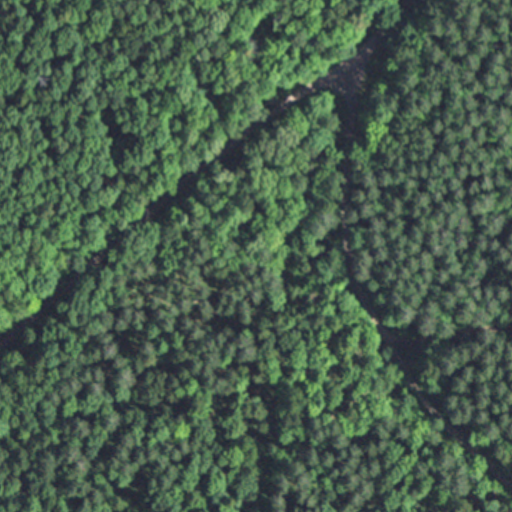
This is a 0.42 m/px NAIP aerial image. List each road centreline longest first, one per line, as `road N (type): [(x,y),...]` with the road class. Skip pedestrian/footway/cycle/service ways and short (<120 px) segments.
road 1 (track): [(353,62),(278,98),(0,352)]
road 2 (track): [(511,330),(427,335),(376,328),(343,271),(346,163),(360,110),(353,62)]
